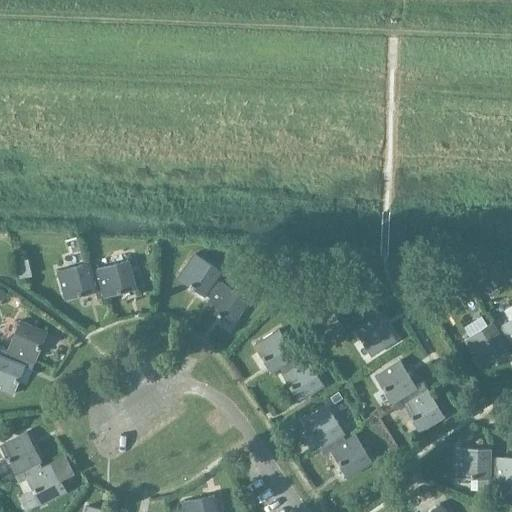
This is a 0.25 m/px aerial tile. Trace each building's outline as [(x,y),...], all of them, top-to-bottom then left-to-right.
[(205,293),(211,298),(217,291),(210,286),(215,279),(221,271),(195,253),(178,278),(204,296),(205,293)] [(101,278),(103,287),(106,297),(136,289),(127,260),(98,268),(98,270),(90,272),(93,280),(101,278)] [(95,289),(103,287),(101,278),(93,280),(90,272),(88,262),(58,270),(66,299),(96,291),(95,289)] [(217,291),(211,298),(205,307),(231,324),(248,300),(222,282),(222,283),(215,279),(210,286),(217,291)] [(363,323),(370,318),(366,311),(368,310),(352,284),(326,300),(343,326),(351,321),(359,316),(363,323)] [(359,316),(351,321),(355,328),(354,329),(370,355),(396,339),(379,313),(370,318),(363,323),(359,316)] [(508,334),(511,339),(511,317),(502,324),(503,326),(496,330),(501,338),(508,334)] [(9,351),(6,358),(15,361),(18,354),(26,357),(35,361),(47,332),(19,321),(7,350),(9,351)] [(506,345),(511,341),(511,339),(508,334),(501,338),(496,330),(491,322),(465,339),(481,364),(507,347),(506,345)] [(291,369),(298,364),(294,357),(296,356),(279,330),(254,346),(270,372),(279,366),(286,362),(291,369)] [(23,365),(26,357),(18,354),(15,361),(6,358),(0,355),(0,388),(13,394),(25,365),(23,365)] [(307,358),(298,364),(291,369),(286,362),(279,366),(283,373),(282,374),(298,400),(323,384),(307,358)] [(411,399),(427,389),(423,382),(416,386),(400,360),(375,376),(391,403),(399,397),(407,393),(411,399)] [(444,415),(427,389),(411,399),(407,393),(399,397),(403,404),(402,405),(419,431),(444,415)] [(338,445),(345,441),(341,434),(344,432),(328,406),(302,422),(319,448),(326,444),(334,439),(338,445)] [(27,432),(0,446),(15,474),(22,469),(30,465),(34,472),(42,468),(38,461),(41,460),(41,459),(39,459),(26,434),(27,433),(27,432)] [(355,435),(345,441),(338,445),(334,439),(326,444),(330,450),(330,451),(346,477),(372,461),(355,435)] [(489,476),(497,476),(497,467),(489,467),(489,458),(490,448),(459,448),(458,478),(489,478),(489,476)] [(30,465),(22,469),(26,476),(25,476),(40,504),(66,490),(66,489),(65,490),(59,479),(74,472),(65,456),(52,463),(42,468),(34,472),(30,465)] [(497,467),(497,476),(497,486),(511,486),(511,456),(497,457),(497,458),(489,458),(489,467),(497,467)] [(183,501),(185,509),(185,511),(216,511),(213,495),(183,501)] [(445,511),(440,503),(425,511),(445,511)]
